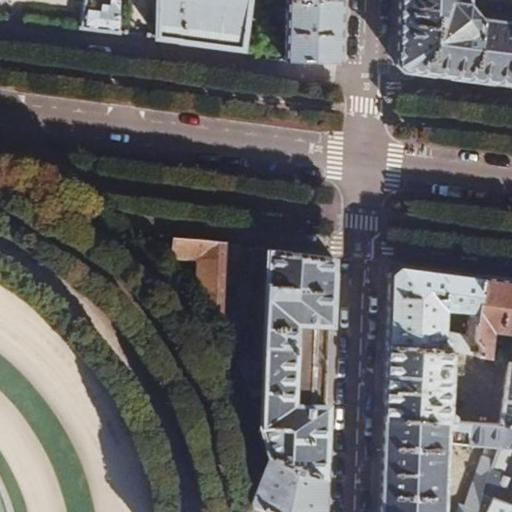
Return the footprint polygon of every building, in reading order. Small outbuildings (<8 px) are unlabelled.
[(85,0),(82,27),(120,32),(120,0),(85,0)] [(158,0),(158,37),(218,45),(243,48),(248,17),(254,18),(257,0),(158,0)] [(341,62),(342,0),(286,0),(285,59),(341,62)] [(400,0),(398,64),(405,70),(446,75),(446,76),(492,83),(492,81),(511,83),(511,20),(482,17),(468,1),(468,0),(400,0)] [(195,262),(194,296),(220,338),(222,341),(225,241),(139,227),(168,255),(195,262)] [(268,453),(325,475),(328,404),(310,404),(313,322),(331,323),(333,256),(265,247),(262,356),(234,359),(240,369),(251,394),(261,394),(260,431),(268,453)] [(476,346),(474,336),(484,274),(399,262),(389,271),(386,344),(449,348),(474,353),(476,346)] [(511,277),(484,274),(474,336),(476,346),(474,353),(491,357),(495,333),(490,332),(490,328),(511,330),(511,347),(511,353),(504,352),(503,360),(506,360),(511,361),(511,277)] [(386,344),(383,417),(445,421),(449,348),(386,344)] [(511,361),(506,360),(498,424),(509,425),(511,425),(511,361)] [(383,417),(378,511),(475,511),(483,492),(492,469),(496,459),(486,455),(467,503),(462,501),(457,511),(443,511),(446,441),(501,445),(509,425),(498,424),(469,422),(456,422),(445,421),(383,417)] [(511,425),(509,425),(501,445),(511,445),(511,425)] [(273,511),(325,511),(325,475),(268,453),(250,503),(273,511)] [(511,476),(492,469),(483,492),(511,503),(511,476)] [(511,511),(511,503),(483,492),(475,511),(511,511)]
